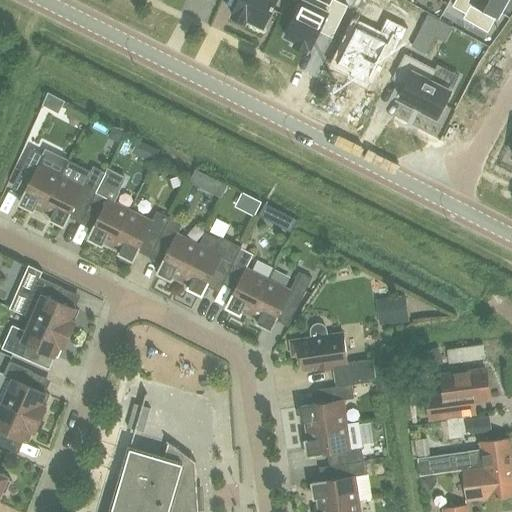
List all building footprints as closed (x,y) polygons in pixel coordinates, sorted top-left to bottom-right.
[(239,0),(232,15),(246,22),(247,19),(264,27),(276,0),(239,0)] [(319,0),(303,0),(286,37),(295,41),(293,45),(308,52),(309,48),(310,49),(319,31),(322,24),(336,31),(348,6),(335,0),(332,0),(330,5),(319,0)] [(456,0),(453,6),(466,14),(471,6),(495,19),(495,20),(505,0),(456,0)] [(359,20),(338,63),(352,70),(350,73),(364,80),(366,77),(370,78),(374,70),(383,52),(394,57),(408,28),(387,18),(381,31),(359,20)] [(419,31),(412,45),(426,52),(433,38),(419,31)] [(406,54),(393,79),(406,86),(400,98),(437,117),(451,91),(431,80),(436,70),(406,54)] [(57,111),(63,100),(48,92),(42,102),(57,111)] [(159,150),(149,145),(143,158),(153,163),(159,150)] [(43,211),(61,175),(39,164),(44,154),(31,148),(20,170),(33,176),(19,203),(33,210),(35,206),(43,211)] [(190,182),(199,187),(204,174),(196,170),(190,182)] [(61,175),(43,211),(51,215),(50,218),(64,225),(77,198),(89,205),(101,182),(88,176),(83,185),(61,175)] [(101,182),(89,205),(102,211),(88,237),(102,244),(104,241),(112,245),(130,209),(109,198),(113,189),(101,182)] [(241,191),(234,205),(254,214),(260,200),(241,191)] [(295,219),(266,205),(260,216),(289,231),(295,219)] [(152,220),(130,209),(112,245),(120,249),(119,252),(133,260),(146,233),(158,239),(172,213),(171,213),(169,217),(157,211),(152,220)] [(172,213),(158,239),(171,245),(157,272),(171,279),(173,276),(181,280),(199,244),(178,233),(184,219),(172,213)] [(202,294),(215,268),(227,274),(241,247),(220,237),(219,240),(205,233),(199,244),(181,280),(189,284),(188,287),(202,294)] [(241,247),(227,274),(240,280),(226,306),(240,313),(242,310),(250,314),(268,278),(247,267),(253,254),(241,247)] [(29,266),(10,308),(22,314),(31,318),(31,317),(70,334),(76,320),(75,319),(79,309),(75,307),(56,299),(62,286),(39,276),(41,271),(29,266)] [(268,278),(250,314),(258,318),(257,322),(271,329),(284,302),(297,308),(312,278),(299,271),(290,289),(268,278)] [(406,295),(386,298),(390,325),(409,322),(406,295)] [(12,324),(2,348),(30,360),(35,347),(55,356),(58,357),(63,347),(64,348),(70,334),(31,317),(31,318),(25,330),(12,324)] [(336,385),(352,383),(377,379),(373,357),(348,361),(343,331),(327,334),(326,330),(322,327),(318,326),(314,328),(311,332),(311,336),(298,338),(294,340),(291,343),(291,348),(293,352),(296,354),(301,354),(303,370),(317,368),(318,369),(333,367),(336,385)] [(411,351),(412,365),(441,362),(440,348),(411,351)] [(0,371),(0,399),(2,401),(41,418),(47,405),(46,404),(50,394),(28,384),(34,371),(11,360),(5,373),(0,371)] [(489,398),(486,369),(442,375),(444,392),(427,395),(430,418),(474,412),(472,400),(489,398)] [(352,383),(336,385),(336,386),(327,387),(329,401),(300,406),(302,421),(306,421),(307,430),(348,423),(344,399),(355,397),(352,383)] [(41,418),(2,401),(0,405),(0,443),(6,431),(29,441),(33,431),(35,432),(41,418)] [(150,408),(134,404),(127,427),(144,432),(150,408)] [(449,440),(468,438),(466,417),(446,420),(449,440)] [(348,423),(307,430),(309,439),(305,439),(308,455),(337,450),(339,464),(364,460),(362,446),(352,447),(348,423)] [(427,437),(413,438),(414,454),(428,453),(427,437)] [(467,457),(452,459),(451,453),(417,457),(420,476),(463,470),(463,471),(473,470),(473,464),(486,463),(488,469),(511,465),(511,447),(511,437),(481,441),(482,448),(466,450),(467,457)] [(130,447),(110,511),(198,511),(198,496),(196,461),(170,442),(165,457),(130,447)] [(364,460),(339,464),(341,477),(312,482),(314,497),(318,497),(319,506),(360,500),(356,475),(367,474),(364,460)] [(511,494),(511,465),(488,469),(486,463),(473,464),(473,470),(463,471),(467,500),(488,497),(488,498),(511,494)] [(0,495),(2,492),(6,493),(11,480),(7,478),(8,477),(0,473),(0,495)] [(361,511),(360,500),(319,506),(319,511),(361,511)]
